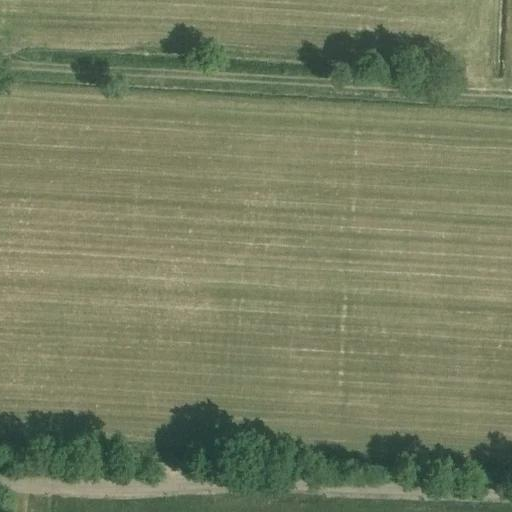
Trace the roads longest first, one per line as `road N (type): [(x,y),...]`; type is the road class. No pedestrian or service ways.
road 1 (track): [(511,492),(232,480),(126,489),(0,484)]
road 2 (track): [(511,96),(0,69)]
